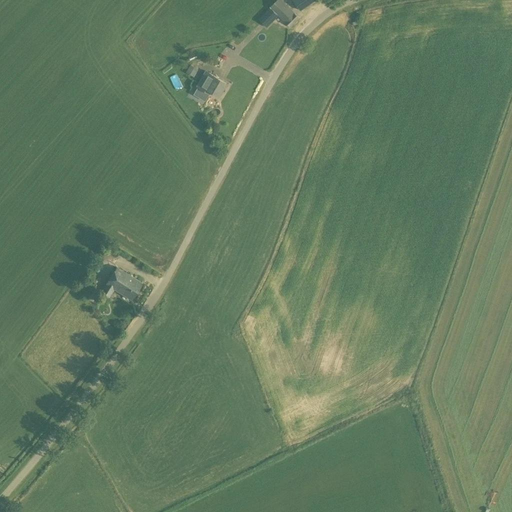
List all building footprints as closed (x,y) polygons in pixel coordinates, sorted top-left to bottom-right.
[(267,28),(278,16),(290,28),(300,18),(294,12),(281,0),(276,0),(258,19),(267,28)] [(292,0),(300,11),(315,0),(292,0)] [(186,72),(194,77),(198,69),(190,65),(186,72)] [(206,71),(202,77),(197,87),(210,95),(211,92),(219,96),(227,83),(206,71)] [(116,267),(105,284),(99,294),(108,300),(114,289),(131,300),(142,283),(116,267)]
